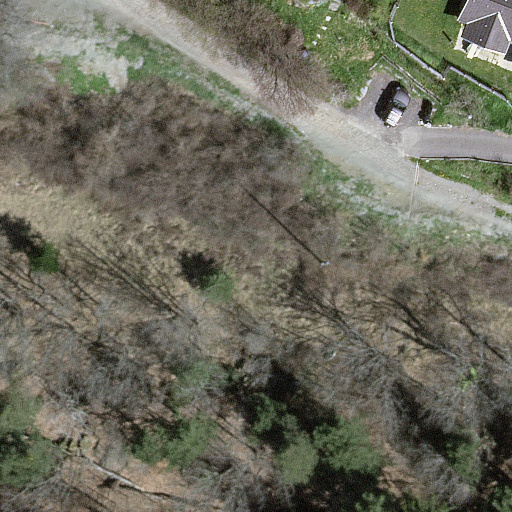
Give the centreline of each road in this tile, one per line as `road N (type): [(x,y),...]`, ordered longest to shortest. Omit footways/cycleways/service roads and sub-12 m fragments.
road 1 (residential): [(123,0),(143,23),(387,152)]
road 2 (track): [(387,152),(511,219)]
